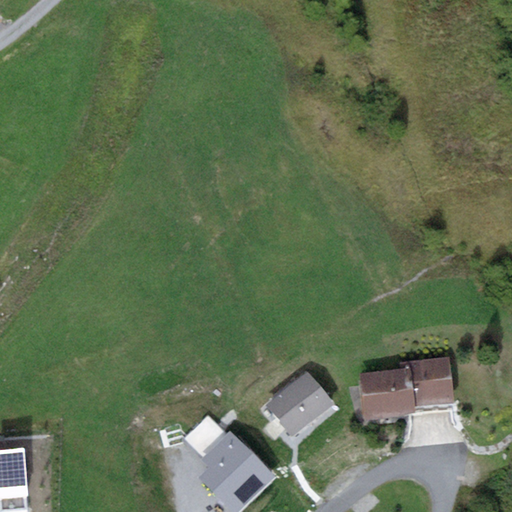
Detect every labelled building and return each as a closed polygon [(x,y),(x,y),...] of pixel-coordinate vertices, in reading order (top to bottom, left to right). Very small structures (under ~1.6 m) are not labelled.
[(407,374),(411,407),(450,403),(446,363),(404,367),(405,375),(407,374)] [(405,375),(364,379),(369,420),(407,415),(411,411),(411,407),(407,374),(405,375)] [(330,407),(307,379),(269,410),(281,424),(279,425),(292,441),(308,428),(306,427),(330,407)] [(234,511),(236,511),(270,481),(208,417),(186,438),(216,469),(204,481),(234,511)] [(23,457),(0,458),(0,511),(23,511),(28,511),(23,457)]
